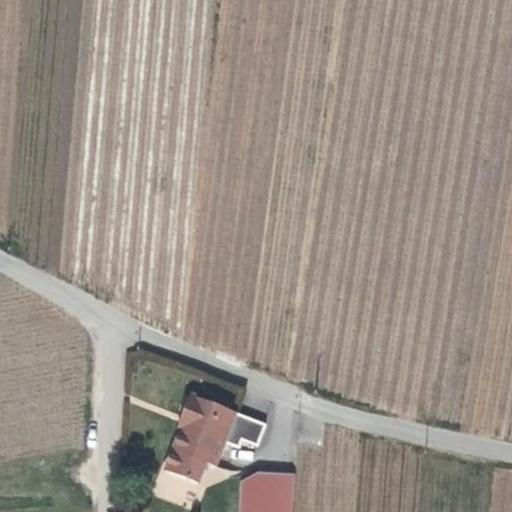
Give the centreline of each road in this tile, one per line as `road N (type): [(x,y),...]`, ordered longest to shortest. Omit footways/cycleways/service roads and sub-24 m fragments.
road 1 (unclassified): [(0,261),(108,321),(350,419),(511,454)]
road 2 (track): [(104,511),(108,321)]
